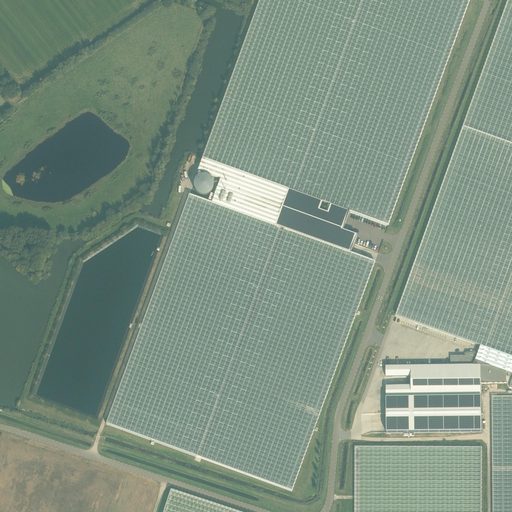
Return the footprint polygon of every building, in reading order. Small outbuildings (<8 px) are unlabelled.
[(220,179),(212,203),(189,195),(106,424),(291,492),(375,262),(350,253),(356,236),(342,231),(349,212),(388,226),(469,0),(259,0),(198,171),(220,179)] [(511,0),(508,0),(463,127),(511,144),(511,0)] [(481,346),(511,357),(511,144),(463,127),(396,316),(481,346)] [(481,367),(481,384),(506,383),(506,372),(511,374),(511,357),(481,346),(479,353),(466,353),(466,356),(450,356),(451,367),(481,367)] [(386,368),(386,379),(411,379),(411,387),(386,388),(386,398),(386,434),(481,434),(481,398),(481,384),(481,367),(451,367),(386,368)] [(511,511),(511,396),(492,397),(492,511),(511,511)] [(354,511),(481,511),(482,447),(355,447),(354,511)] [(236,511),(171,490),(163,511),(236,511)]
